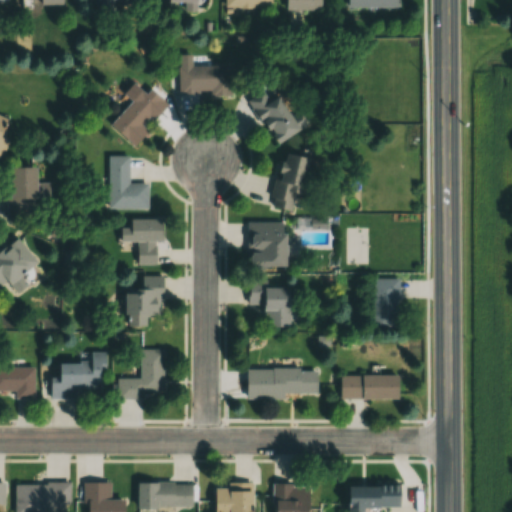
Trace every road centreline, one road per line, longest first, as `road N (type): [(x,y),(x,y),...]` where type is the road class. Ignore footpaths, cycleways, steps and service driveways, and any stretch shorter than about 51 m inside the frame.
road 1 (residential): [(449,441),(0,445)]
road 2 (secondary): [(449,511),(446,117)]
road 3 (residential): [(209,445),(207,159)]
